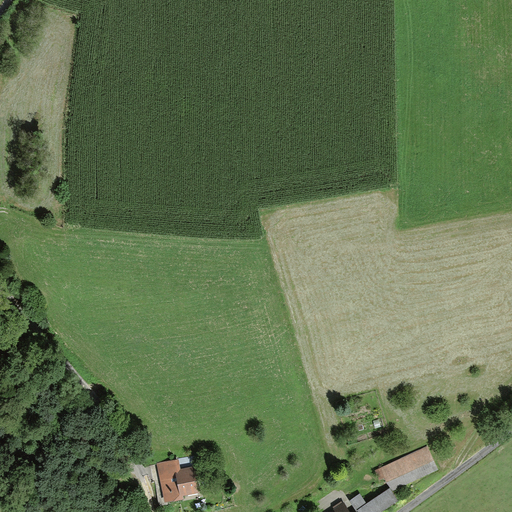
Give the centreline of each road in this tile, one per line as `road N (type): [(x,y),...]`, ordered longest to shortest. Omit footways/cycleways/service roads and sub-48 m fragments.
road 1 (residential): [(153,511),(141,467),(0,280)]
road 2 (residential): [(402,511),(511,429)]
